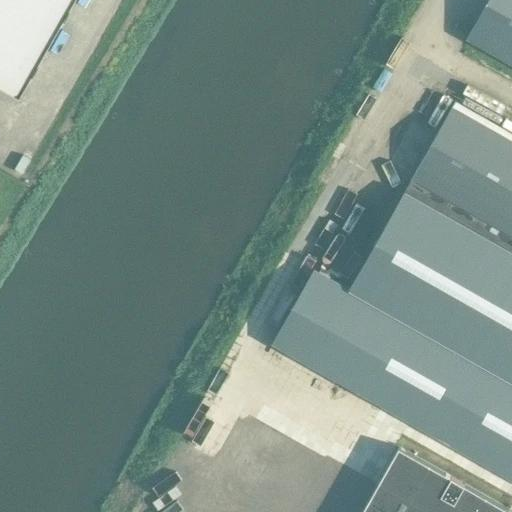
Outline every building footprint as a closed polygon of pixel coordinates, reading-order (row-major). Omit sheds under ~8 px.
[(0,0),(0,86),(20,98),(75,0),(0,0)] [(511,0),(488,0),(467,38),(511,64),(511,0)] [(511,114),(486,99),(481,107),(511,125),(511,114)] [(511,489),(511,135),(454,102),(348,289),(332,279),(338,267),(326,260),(319,272),(313,269),(272,342),(485,463),(480,471),(511,489)] [(398,447),(361,511),(506,511),(508,510),(398,447)]
